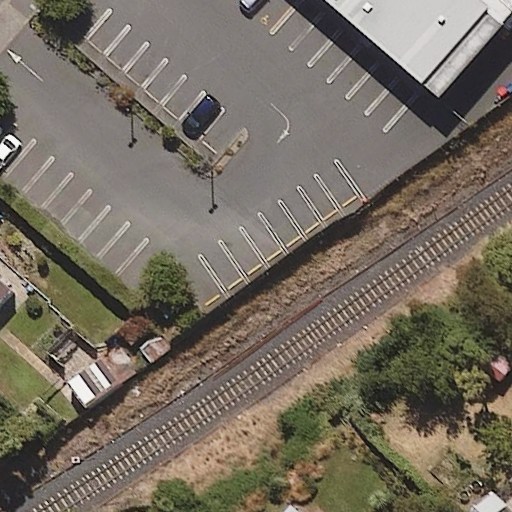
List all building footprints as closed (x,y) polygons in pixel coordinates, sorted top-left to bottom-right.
[(511,0),(305,0),(447,122),(511,46),(511,0)] [(0,346),(41,294),(0,261),(0,346)] [(511,354),(502,344),(484,363),(511,389),(511,354)] [(511,478),(502,491),(511,498),(511,478)] [(511,511),(511,506),(491,483),(459,511),(511,511)] [(313,511),(299,498),(285,511),(313,511)]
